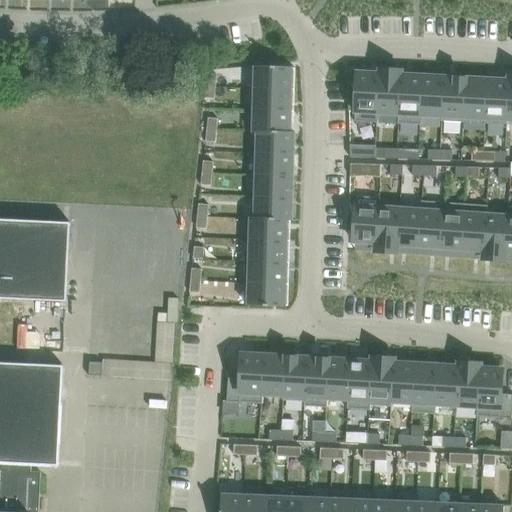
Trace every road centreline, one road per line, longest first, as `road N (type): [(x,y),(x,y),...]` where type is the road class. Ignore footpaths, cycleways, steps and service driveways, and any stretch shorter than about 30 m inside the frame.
road 1 (residential): [(306,325),(227,319),(209,332),(200,511)]
road 2 (residential): [(319,47),(306,325)]
road 3 (residential): [(0,20),(142,20),(256,0)]
road 4 (residential): [(511,345),(306,325)]
road 5 (residential): [(319,47),(511,54)]
